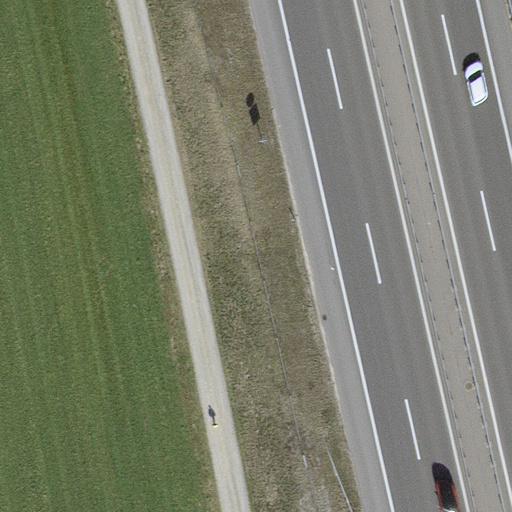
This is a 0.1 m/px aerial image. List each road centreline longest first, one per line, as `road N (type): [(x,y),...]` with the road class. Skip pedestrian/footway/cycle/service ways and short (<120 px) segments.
road 1 (motorway): [(317,0),(431,511)]
road 2 (track): [(134,0),(234,511)]
road 3 (motorway): [(511,319),(440,0)]
